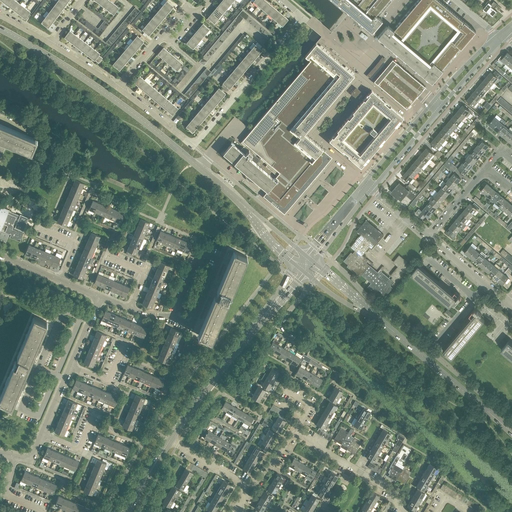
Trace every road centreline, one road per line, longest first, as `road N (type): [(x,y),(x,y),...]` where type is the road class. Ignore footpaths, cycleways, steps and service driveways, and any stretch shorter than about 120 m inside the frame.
road 1 (primary): [(234,196),(115,100),(0,29)]
road 2 (tertiary): [(498,39),(452,79),(363,183)]
road 3 (tertiary): [(371,189),(498,39)]
road 4 (primary): [(510,431),(379,320)]
road 5 (residential): [(192,147),(304,17)]
road 6 (tertiary): [(169,440),(257,325)]
road 7 (residential): [(404,511),(389,489),(296,429)]
